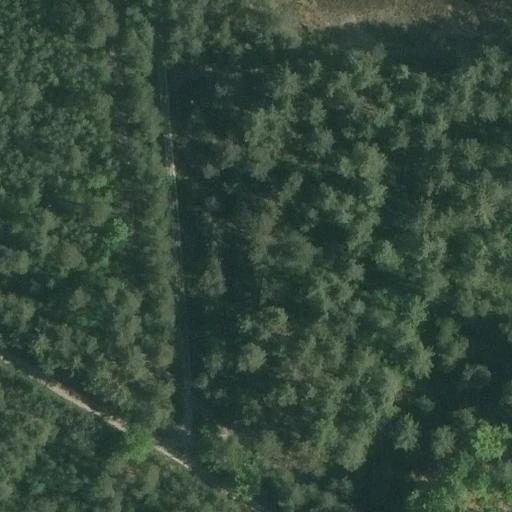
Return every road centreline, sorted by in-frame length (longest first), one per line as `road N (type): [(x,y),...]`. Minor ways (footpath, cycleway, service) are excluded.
road 1 (track): [(189,399),(145,355),(118,0)]
road 2 (track): [(164,0),(189,399)]
road 3 (track): [(182,457),(0,349)]
road 4 (track): [(345,511),(189,399)]
